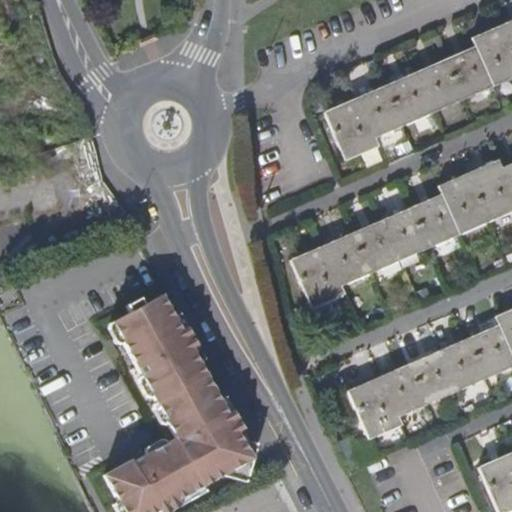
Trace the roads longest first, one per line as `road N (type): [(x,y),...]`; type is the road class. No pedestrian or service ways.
road 1 (tertiary): [(177,176),(193,238),(329,511)]
road 2 (tertiary): [(55,0),(92,78),(125,112)]
